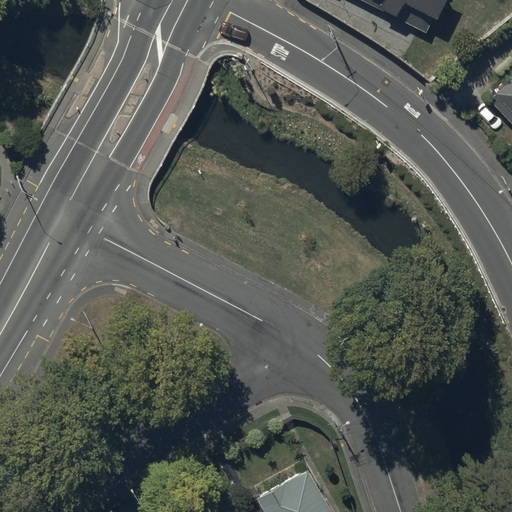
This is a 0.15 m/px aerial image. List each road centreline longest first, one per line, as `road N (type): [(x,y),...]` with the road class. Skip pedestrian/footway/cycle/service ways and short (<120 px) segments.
road 1 (residential): [(511,266),(476,200),(426,137),(320,58),(214,0)]
road 2 (residential): [(308,346),(27,511)]
road 3 (residential): [(308,346),(65,212)]
road 4 (tertiary): [(65,212),(174,0)]
road 5 (residential): [(399,511),(355,397),(308,346)]
road 6 (tertiary): [(65,212),(0,334)]
